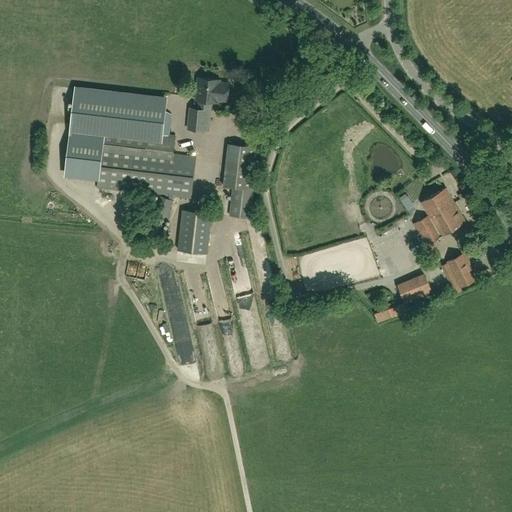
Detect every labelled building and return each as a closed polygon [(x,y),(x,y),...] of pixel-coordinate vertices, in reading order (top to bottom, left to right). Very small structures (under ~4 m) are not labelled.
[(218,100),(227,101),(229,83),(220,82),(220,80),(198,77),(196,100),(199,100),(198,108),(191,108),(189,129),(209,131),(212,102),(218,103),(218,100)] [(196,157),(173,154),(175,136),(162,134),(166,99),(76,89),(66,173),(98,177),(97,187),(191,198),(196,157)] [(228,143),(223,186),(233,187),(230,216),(250,218),(258,147),(228,143)] [(465,222),(457,208),(445,188),(420,203),(428,216),(413,224),(425,245),(465,222)] [(159,240),(173,201),(159,196),(145,234),(159,240)] [(401,201),(406,208),(412,205),(407,197),(401,201)] [(178,250),(207,253),(211,213),(183,210),(178,250)] [(460,288),(478,278),(464,253),(446,263),(447,263),(441,266),(455,295),(462,291),(460,288)] [(426,276),(418,279),(425,294),(432,291),(426,276)] [(405,303),(413,300),(406,284),(399,288),(405,303)] [(395,308),(397,314),(408,310),(405,305),(395,308)]
